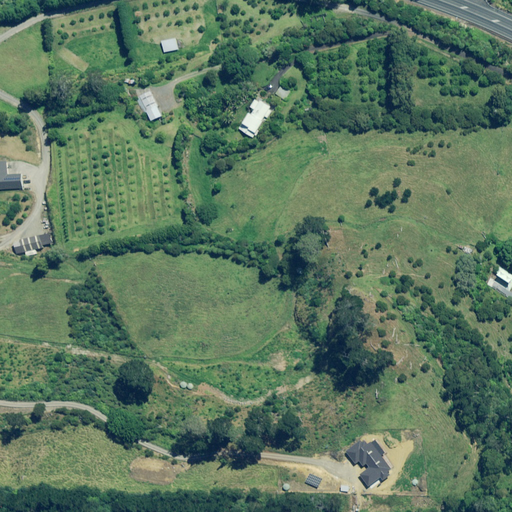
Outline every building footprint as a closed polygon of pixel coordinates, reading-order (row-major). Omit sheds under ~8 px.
[(178,50),(176,39),(162,41),(164,52),(178,50)] [(288,93),(281,87),(276,94),(284,99),(288,93)] [(163,116),(153,92),(142,97),(153,121),(163,116)] [(274,109),(258,98),(251,107),(255,109),(241,129),(253,138),(274,109)] [(9,175),(9,162),(0,162),(0,189),(24,189),(24,175),(9,175)] [(44,248),(41,235),(20,240),(23,252),(44,248)] [(465,250),(464,251),(470,254),(473,249),(463,243),(460,247),(465,250)] [(511,292),(509,291),(511,286),(511,274),(499,265),(493,274),(492,274),(491,274),(491,275),(490,275),(490,276),(490,277),(491,277),(491,278),(487,284),(511,300),(511,292)]
